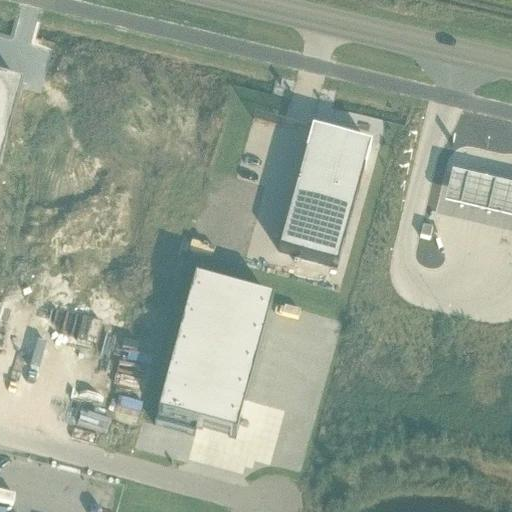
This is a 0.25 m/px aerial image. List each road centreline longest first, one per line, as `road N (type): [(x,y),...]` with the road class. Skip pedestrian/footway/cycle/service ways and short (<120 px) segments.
road 1 (secondary): [(511,66),(229,0)]
road 2 (unclassified): [(0,435),(272,509)]
road 3 (unknown): [(251,240),(318,20)]
